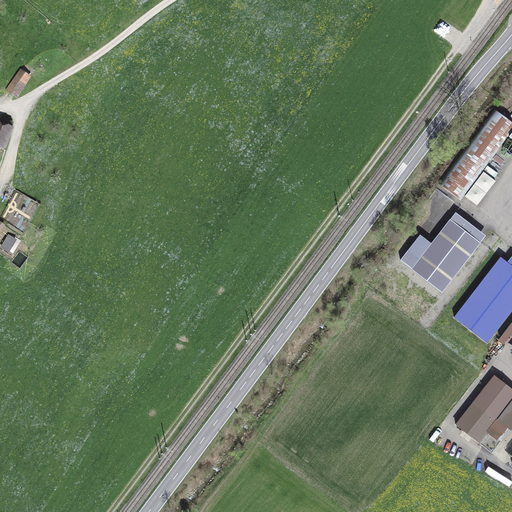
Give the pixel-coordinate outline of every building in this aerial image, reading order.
[(16,96),(29,76),(21,71),(7,90),(16,96)] [(511,122),(494,110),(439,184),(461,200),(511,131),(511,122)] [(1,144),(6,145),(11,131),(7,130),(10,122),(1,118),(0,120),(0,141),(2,142),(1,144)] [(442,293),(480,243),(450,220),(429,247),(418,238),(400,261),(442,293)] [(9,236),(2,247),(8,251),(15,240),(9,236)] [(511,311),(511,265),(501,257),(454,318),(487,343),(511,311)] [(511,389),(494,375),(455,425),(492,453),(511,427),(511,389)]
